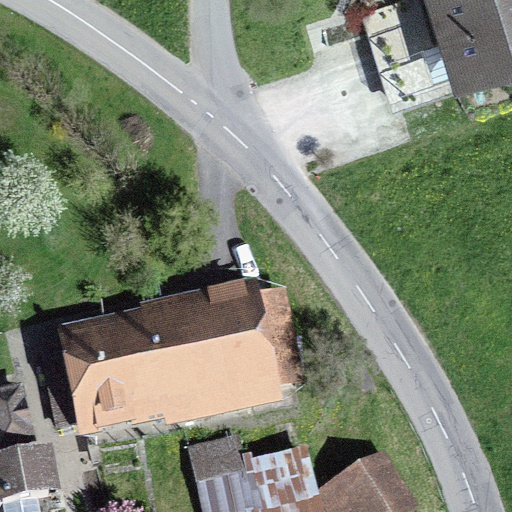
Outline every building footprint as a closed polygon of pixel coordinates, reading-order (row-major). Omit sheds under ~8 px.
[(466,67),(511,52),(511,0),(410,0),(369,13),(400,108),(472,85),(466,67)] [(73,346),(43,352),(59,428),(294,379),(279,304),(122,336),(120,327),(71,337),(73,346)] [(20,393),(0,395),(0,447),(28,443),(20,393)] [(190,452),(195,483),(240,474),(234,444),(190,452)] [(41,461),(0,468),(0,505),(3,505),(4,511),(40,511),(37,498),(48,496),(41,461)] [(406,511),(377,464),(323,497),(332,511),(406,511)]
